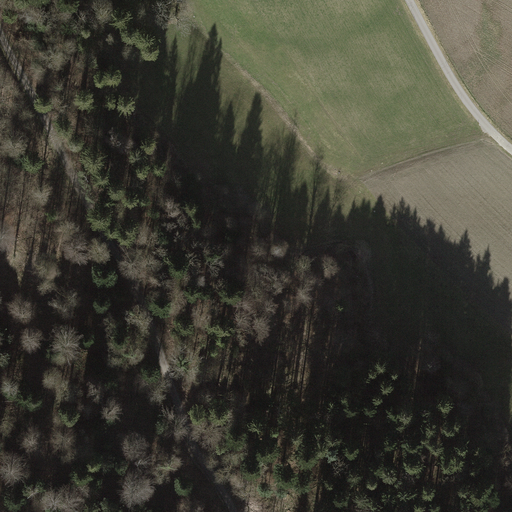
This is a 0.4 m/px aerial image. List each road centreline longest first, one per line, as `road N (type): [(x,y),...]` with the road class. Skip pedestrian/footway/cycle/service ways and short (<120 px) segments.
road 1 (track): [(233,511),(175,402),(140,294),(0,35)]
road 2 (track): [(511,150),(477,115),(410,0)]
